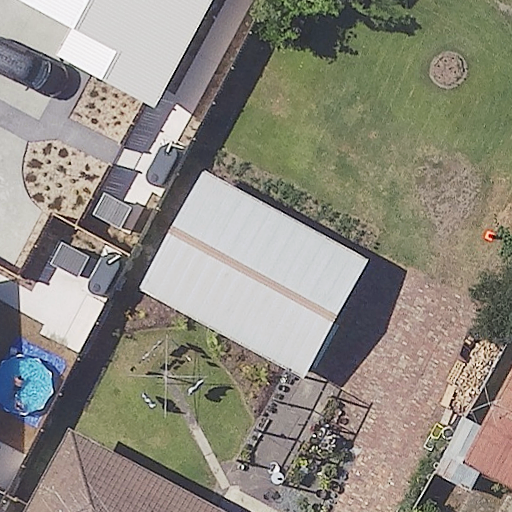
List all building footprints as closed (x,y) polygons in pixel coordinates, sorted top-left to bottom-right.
[(112,275),(161,182),(112,157),(63,250),(112,275)] [(377,255),(216,163),(151,277),(312,369),(377,255)] [(0,389),(39,317),(6,298),(37,240),(0,220),(0,389)] [(511,389),(478,456),(511,473),(511,389)] [(243,511),(82,425),(34,511),(243,511)]
